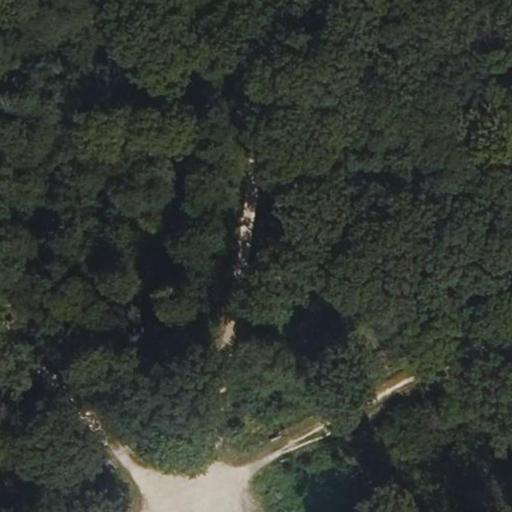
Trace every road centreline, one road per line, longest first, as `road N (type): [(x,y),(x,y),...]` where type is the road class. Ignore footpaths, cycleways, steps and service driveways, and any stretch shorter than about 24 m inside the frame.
road 1 (track): [(283,0),(218,442),(218,511)]
road 2 (track): [(198,511),(133,463),(0,324)]
